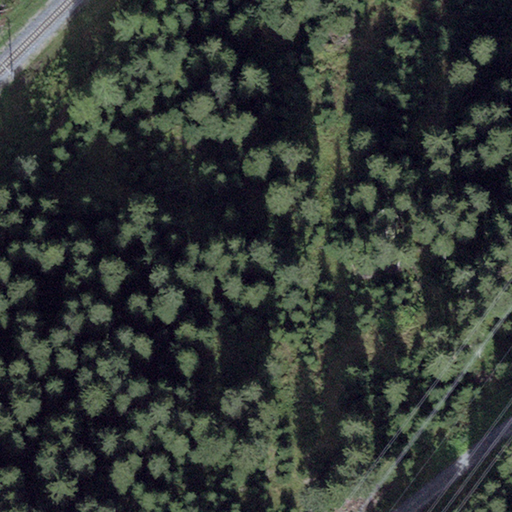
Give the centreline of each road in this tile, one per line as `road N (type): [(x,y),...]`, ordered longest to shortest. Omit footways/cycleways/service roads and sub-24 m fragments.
road 1 (track): [(0,134),(130,0)]
road 2 (track): [(405,511),(511,430)]
